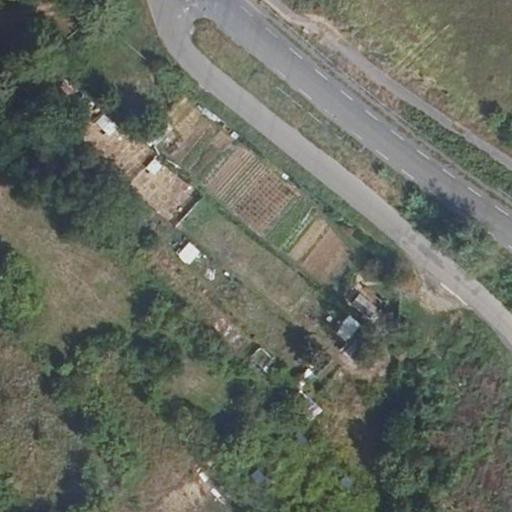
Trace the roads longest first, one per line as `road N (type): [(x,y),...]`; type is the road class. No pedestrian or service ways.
road 1 (unclassified): [(511,330),(183,59),(167,36),(164,0)]
road 2 (tertiary): [(216,0),(379,136),(511,231)]
